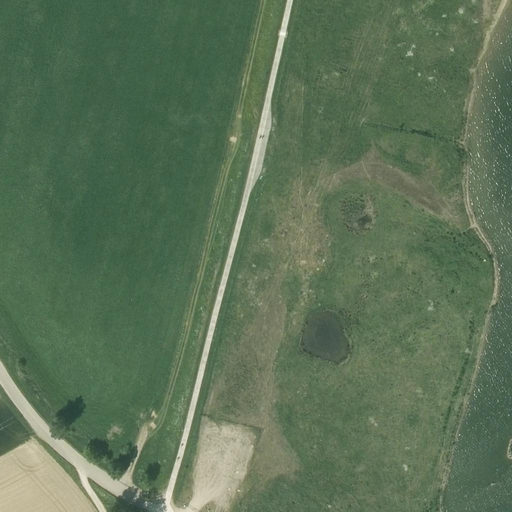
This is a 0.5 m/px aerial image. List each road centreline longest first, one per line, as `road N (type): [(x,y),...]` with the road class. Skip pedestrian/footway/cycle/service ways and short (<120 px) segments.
road 1 (track): [(262,0),(171,403),(145,428),(118,488)]
road 2 (unclassified): [(0,366),(51,436),(143,500)]
